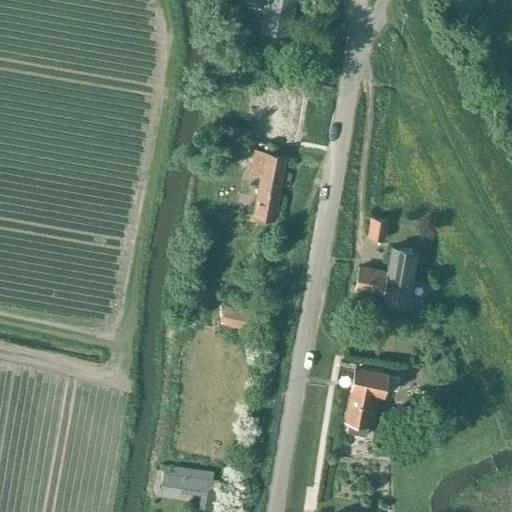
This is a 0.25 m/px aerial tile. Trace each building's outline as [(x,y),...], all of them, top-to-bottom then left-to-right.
[(248,126),(291,133),(299,84),(293,83),(290,75),(276,79),(273,71),(244,80),(247,88),(235,90),(242,123),(248,121),(248,126)] [(247,153),(248,145),(228,142),(227,150),(247,153)] [(258,184),(279,188),(285,156),(253,150),(248,174),(259,175),(258,184)] [(273,219),(279,188),(258,184),(252,216),(273,219)] [(386,218),(379,218),(371,217),(367,238),(384,238),(386,218)] [(406,301),(415,250),(391,246),(387,271),(359,266),(355,288),(383,293),(382,296),(406,301)] [(246,330),(248,321),(250,311),(224,306),(220,323),(246,330)] [(385,373),(354,368),(344,421),(348,422),(346,431),(365,435),(372,395),(383,396),(384,386),(397,388),(399,375),(385,373)] [(427,425),(403,429),(405,444),(430,440),(427,425)] [(183,474),(180,492),(200,495),(198,509),(214,511),(219,480),(183,474)]
